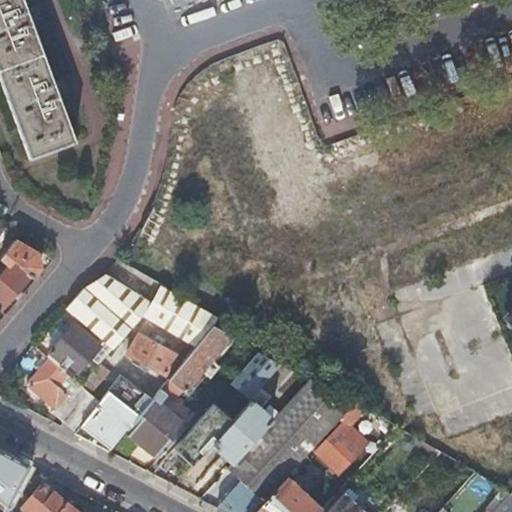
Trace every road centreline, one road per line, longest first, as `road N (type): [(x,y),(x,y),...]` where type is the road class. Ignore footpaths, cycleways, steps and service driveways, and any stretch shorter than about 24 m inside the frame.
road 1 (residential): [(0,342),(118,204),(154,52)]
road 2 (residential): [(305,0),(335,72),(511,12)]
road 3 (residential): [(0,422),(170,511)]
road 4 (residential): [(154,52),(293,0)]
